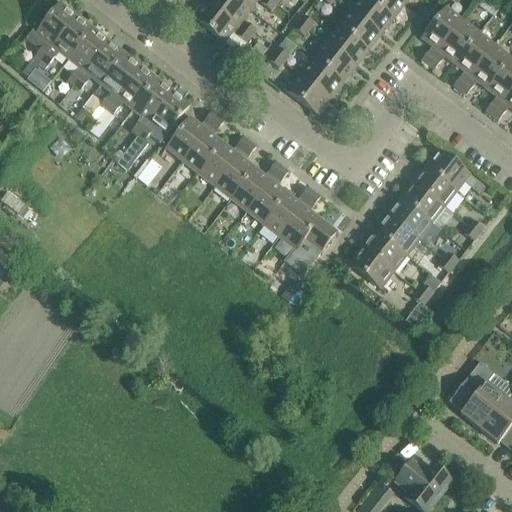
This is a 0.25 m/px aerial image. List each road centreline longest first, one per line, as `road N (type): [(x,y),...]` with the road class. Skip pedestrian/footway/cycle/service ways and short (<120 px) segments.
road 1 (residential): [(511,174),(411,95),(349,168),(260,99),(221,93),(138,29),(161,0)]
road 2 (residential): [(416,414),(511,489)]
